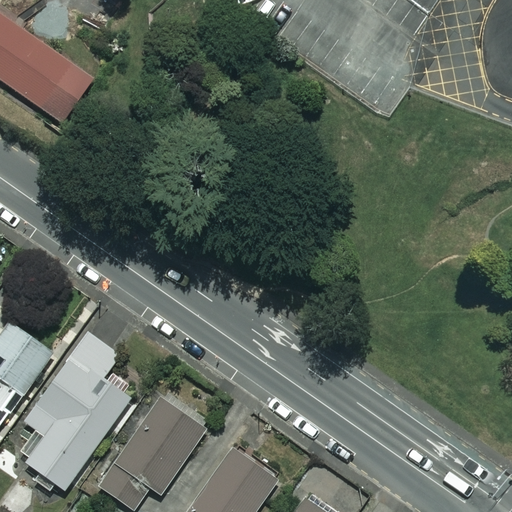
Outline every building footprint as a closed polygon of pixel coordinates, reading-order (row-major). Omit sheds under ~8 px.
[(0,84),(53,122),(86,75),(10,21),(8,20),(5,18),(0,14),(0,84)] [(6,322),(0,330),(0,418),(17,394),(20,397),(51,353),(6,322)] [(118,356),(86,333),(22,422),(43,437),(23,465),(62,493),(136,391),(108,371),(118,356)] [(201,430),(157,400),(96,489),(130,511),(131,511),(147,488),(158,495),(201,430)] [(251,511),(273,481),(231,452),(188,511),(251,511)] [(304,504),(300,501),(293,511),(334,511),(309,495),(304,504)]
